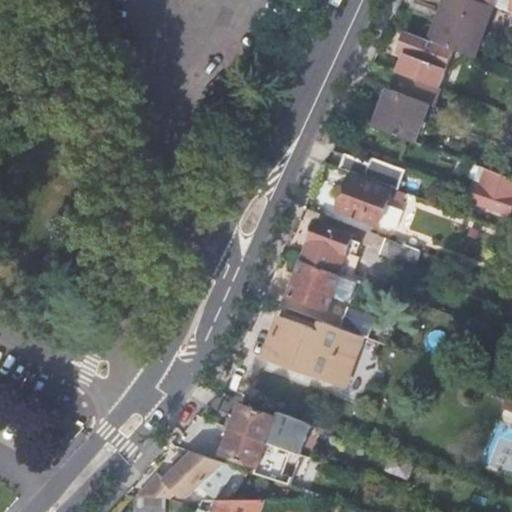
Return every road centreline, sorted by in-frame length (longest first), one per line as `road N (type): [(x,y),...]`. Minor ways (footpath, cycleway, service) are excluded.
road 1 (secondary): [(208,351),(344,38)]
road 2 (secondary): [(344,38),(217,243)]
road 3 (residential): [(217,243),(187,256),(157,286),(121,352)]
road 4 (secondary): [(217,243),(156,370)]
road 5 (secondary): [(70,511),(161,417)]
road 6 (secondary): [(134,398),(49,492)]
